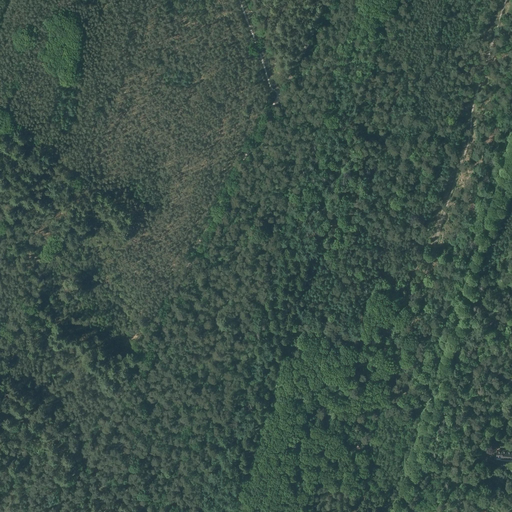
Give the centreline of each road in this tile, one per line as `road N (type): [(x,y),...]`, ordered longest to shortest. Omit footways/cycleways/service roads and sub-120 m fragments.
road 1 (unknown): [(54,511),(334,0)]
road 2 (track): [(507,0),(375,427),(326,464),(307,511)]
road 3 (track): [(77,171),(135,0)]
road 4 (track): [(79,457),(191,511)]
road 5 (track): [(38,0),(0,115)]
